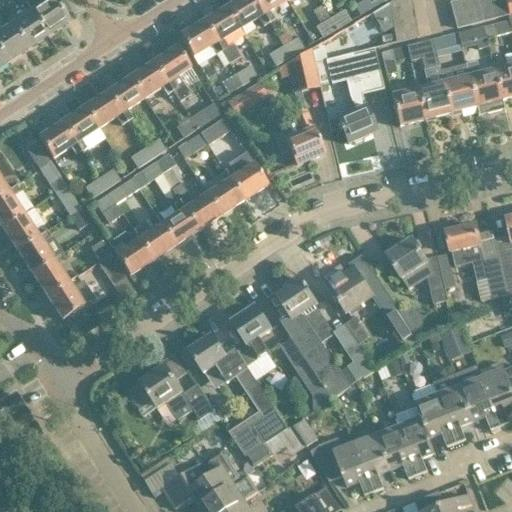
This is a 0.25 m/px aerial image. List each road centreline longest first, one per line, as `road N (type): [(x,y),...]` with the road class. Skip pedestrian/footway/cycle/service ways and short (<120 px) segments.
road 1 (residential): [(58,382),(322,212),(511,169)]
road 2 (residential): [(137,511),(58,382)]
road 3 (residential): [(111,40),(0,118)]
